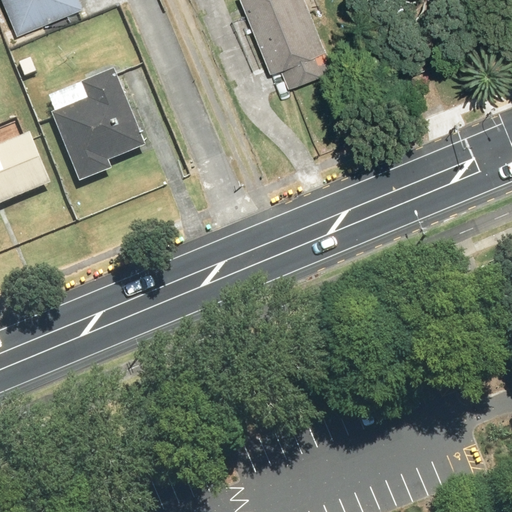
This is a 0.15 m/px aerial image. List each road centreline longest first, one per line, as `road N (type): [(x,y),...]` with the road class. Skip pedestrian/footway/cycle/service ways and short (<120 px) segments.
road 1 (primary): [(233,267),(511,152)]
road 2 (residential): [(130,0),(233,267)]
road 3 (primary): [(0,363),(233,267)]
